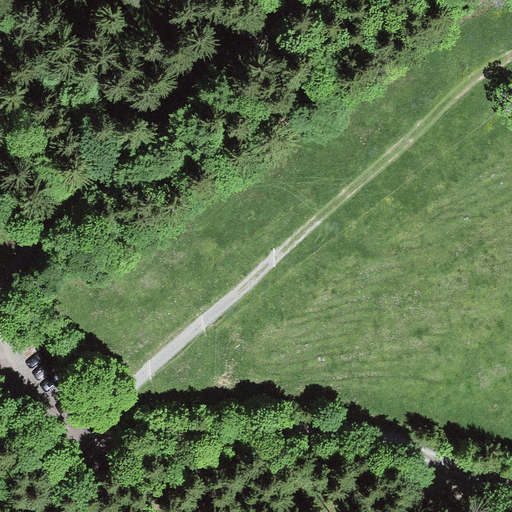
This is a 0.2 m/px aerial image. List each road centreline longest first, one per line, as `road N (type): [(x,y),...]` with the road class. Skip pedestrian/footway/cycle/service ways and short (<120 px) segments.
road 1 (track): [(511,60),(87,434)]
road 2 (track): [(87,434),(160,438),(300,427),(386,442),(511,481)]
